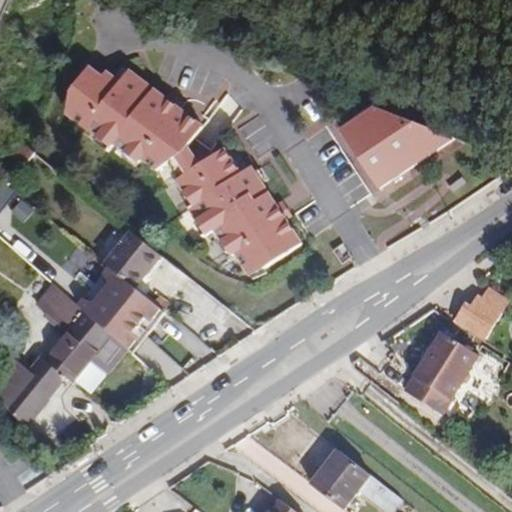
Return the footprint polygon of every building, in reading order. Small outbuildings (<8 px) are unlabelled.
[(128,150),(156,171),(177,157),(188,174),(178,181),(185,192),(189,189),(198,203),(190,209),(198,222),(202,219),(211,233),(215,230),(223,242),(227,240),(249,274),(261,266),(263,269),(302,244),(252,167),(241,174),(225,149),(200,165),(188,147),(203,127),(129,71),(120,83),(106,73),(102,78),(89,68),(71,93),(78,98),(67,114),(99,138),(101,135),(126,153),(128,150)] [(379,189),(454,157),(375,126),(341,131),(379,189)] [(0,179),(8,186),(35,154),(23,144),(11,157),(0,170),(0,179)] [(453,190),(465,184),(463,179),(450,185),(453,190)] [(135,288),(161,256),(132,233),(107,266),(109,267),(123,279),(135,288)] [(125,348),(132,354),(165,312),(154,303),(135,288),(123,279),(109,267),(78,306),(125,348)] [(78,306),(53,285),(37,305),(47,313),(44,316),(57,326),(54,329),(66,338),(46,363),(66,379),(72,384),(91,358),(107,371),(125,348),(78,306)] [(483,299),(503,312),(510,301),(490,289),(483,299)] [(467,303),(456,320),(485,339),(503,312),(483,299),(479,296),(472,307),(467,303)] [(170,306),(159,297),(154,303),(165,312),(170,306)] [(479,355),(442,333),(432,349),(424,362),(406,391),(442,414),(461,383),(469,384),(472,378),(469,372),(479,355)] [(424,362),(432,349),(428,345),(419,358),(424,362)] [(22,379),(29,370),(11,356),(0,369),(0,398),(3,402),(22,379)] [(48,401),(66,379),(46,363),(39,358),(29,370),(22,379),(48,401)] [(27,428),(48,401),(22,379),(3,402),(27,428)] [(339,450),(312,485),(345,510),(360,490),(371,476),(339,450)] [(392,511),(402,499),(371,476),(360,490),(389,511),(392,511)] [(296,511),(280,500),(272,511),(271,511),(296,511)]
